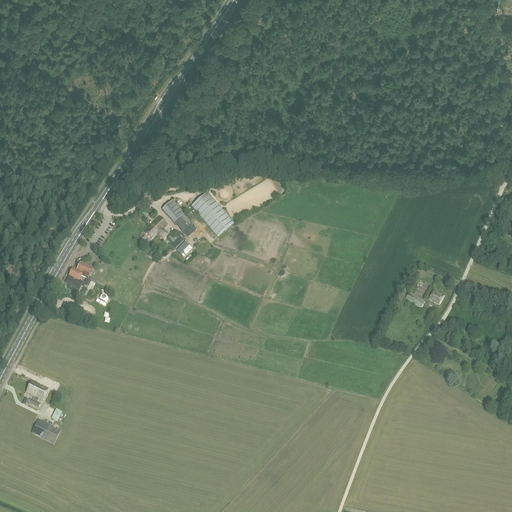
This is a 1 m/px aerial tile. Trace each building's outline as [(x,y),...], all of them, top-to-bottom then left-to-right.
[(207,193),(191,207),(218,238),(234,224),(207,193)] [(179,208),(173,201),(163,210),(177,226),(178,226),(187,238),(198,229),(180,208),(179,208)] [(151,239),(157,234),(163,240),(168,235),(163,229),(167,225),(160,217),(150,227),(151,228),(145,233),(151,239)] [(173,243),(180,236),(175,231),(168,238),(173,243)] [(177,250),(182,255),(191,246),(187,241),(177,250)] [(66,284),(80,290),(83,285),(88,287),(91,280),(88,279),(94,269),(85,265),(81,263),(77,271),(73,269),(66,284)] [(107,287),(105,291),(113,296),(115,291),(107,287)] [(444,297),(435,291),(429,299),(439,305),(444,297)] [(425,302),(409,293),(406,299),(422,308),(425,302)] [(103,295),(101,300),(109,304),(111,299),(103,295)] [(27,392),(43,400),(48,389),(32,381),(27,392)] [(39,409),(41,404),(31,399),(29,404),(39,409)] [(62,412),(56,409),(51,418),(57,421),(62,412)] [(55,444),(61,431),(39,420),(32,433),(55,444)]
